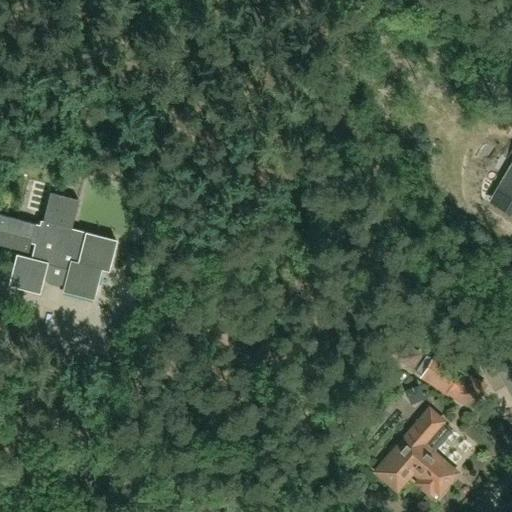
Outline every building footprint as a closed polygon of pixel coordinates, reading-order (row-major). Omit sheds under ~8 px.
[(466,81),(486,91),(497,70),(477,60),(466,81)] [(511,160),(511,163),(497,186),(511,195),(511,160)] [(117,240),(71,228),(78,199),(49,192),(42,221),(40,221),(36,236),(33,235),(36,224),(0,214),(0,245),(29,253),(31,243),(35,243),(31,258),(15,254),(7,287),(40,295),(44,278),(64,283),(62,292),(94,300),(102,270),(109,272),(117,240)] [(121,363),(124,351),(127,340),(118,338),(115,348),(111,360),(121,363)] [(419,379),(445,394),(473,410),(484,392),(487,385),(434,354),(419,379)] [(454,481),(453,480),(459,474),(430,449),(432,446),(427,442),(445,421),(431,409),(421,420),(422,421),(394,454),(395,455),(380,471),(389,480),(408,478),(414,471),(424,479),(420,483),(432,494),(438,486),(442,489),(441,490),(444,492),(454,481)]
